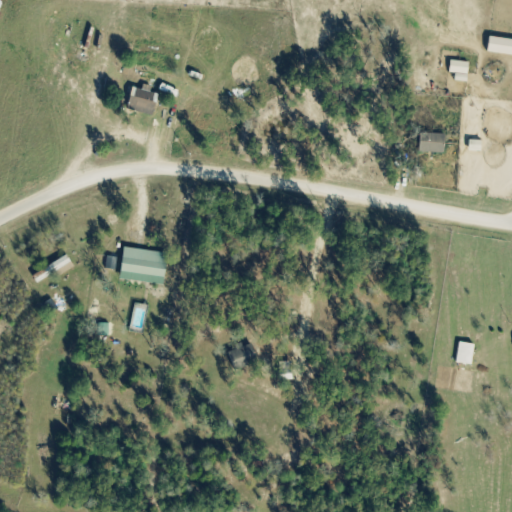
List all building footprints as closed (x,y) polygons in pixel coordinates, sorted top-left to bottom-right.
[(511,56),(511,40),(495,37),(492,53),(511,56)] [(459,75),(458,82),(470,84),(473,65),(454,62),(452,74),(459,75)] [(161,94),(134,90),(130,112),(158,116),(161,94)] [(450,137),(425,134),(423,153),(448,156),(450,137)] [(169,253),(126,251),(124,283),(168,285),(169,253)] [(475,367),(479,346),(462,343),(458,364),(475,367)] [(284,382),(297,381),(295,363),(282,365),(284,382)]
